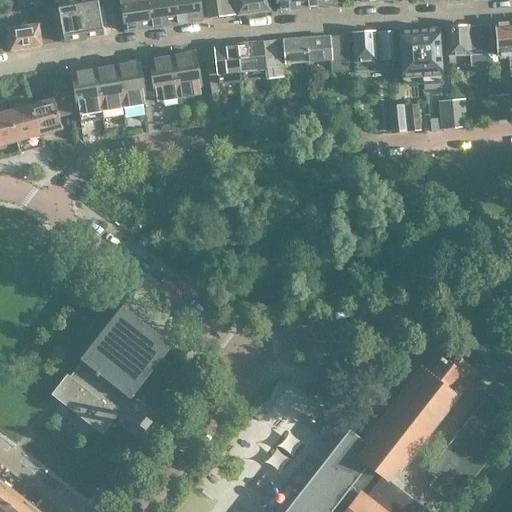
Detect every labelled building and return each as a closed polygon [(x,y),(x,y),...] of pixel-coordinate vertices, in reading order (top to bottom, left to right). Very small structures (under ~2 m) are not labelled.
[(84,38),(77,0),(69,0),(58,2),(64,42),(84,38)] [(108,34),(102,1),(98,2),(97,0),(77,0),(84,38),(108,34)] [(151,28),(146,0),(121,0),(122,6),(125,31),(151,28)] [(176,24),(172,0),(146,0),(151,28),(176,24)] [(202,20),(198,0),(172,0),(176,24),(202,20)] [(270,12),(268,0),(208,0),(208,1),(207,1),(210,19),(234,17),(231,0),(235,0),(238,16),(270,12)] [(307,8),(306,0),(276,0),(278,11),(307,8)] [(511,23),(495,24),(495,25),(497,55),(511,54),(511,63),(510,63),(510,77),(511,76),(511,23)] [(41,46),(38,24),(6,29),(10,51),(41,46)] [(493,65),(490,26),(469,27),(469,26),(447,27),(447,28),(449,56),(471,55),(471,66),(493,65)] [(438,28),(418,29),(422,85),(442,83),(438,28)] [(418,29),(398,31),(402,86),(422,85),(418,29)] [(354,34),(352,34),(352,36),(354,65),(394,62),(392,31),(375,33),(358,34),(354,34)] [(350,71),(347,36),(329,37),(329,36),(307,38),(308,61),(331,60),(332,72),(350,71)] [(308,61),(307,38),(284,40),(286,63),(308,61)] [(283,78),(279,40),(262,42),(266,69),(267,79),(283,78)] [(266,69),(262,42),(238,45),(241,72),(266,69)] [(241,72),(238,45),(215,47),(218,74),(241,72)] [(201,95),(194,52),(172,56),(179,99),(201,95)] [(179,99),(172,56),(116,66),(124,114),(146,110),(145,102),(156,100),(157,102),(179,99)] [(124,114),(116,66),(94,69),(103,118),(124,114)] [(103,118),(94,69),(73,73),(81,121),(103,118)] [(224,93),(223,82),(213,83),(215,94),(224,93)] [(74,126),(68,92),(53,96),(54,99),(30,105),(39,135),(62,129),(62,128),(74,126)] [(511,119),(509,96),(496,97),(499,120),(511,119)] [(467,126),(464,100),(452,102),(455,128),(467,126)] [(455,128),(452,102),(439,103),(442,129),(455,128)] [(0,145),(17,141),(8,111),(6,112),(5,108),(4,108),(2,104),(0,104),(0,145)] [(39,135),(30,105),(8,111),(17,141),(39,135)] [(420,130),(418,105),(406,106),(408,131),(420,130)] [(406,131),(403,107),(389,108),(392,133),(406,131)] [(441,118),(430,119),(431,132),(442,131),(442,129),(441,118)] [(130,399),(172,345),(122,305),(79,359),(83,361),(70,377),(67,375),(51,395),(102,434),(118,414),(114,412),(121,404),(127,396),(130,399)] [(399,469),(473,375),(475,372),(436,341),(414,370),(418,373),(363,445),(355,438),(353,440),(354,440),(347,448),(377,472),(386,479),(396,466),(399,469)] [(511,430),(511,409),(498,398),(491,406),(483,400),(427,472),(435,478),(429,486),(454,505),(511,430)] [(383,511),(369,501),(386,479),(377,472),(376,474),(347,451),(331,471),(329,469),(306,498),(309,500),(303,506),(301,505),(295,511),(383,511)] [(0,511),(2,511),(17,494),(0,481),(0,511)] [(28,511),(33,507),(17,494),(2,511),(28,511)]
